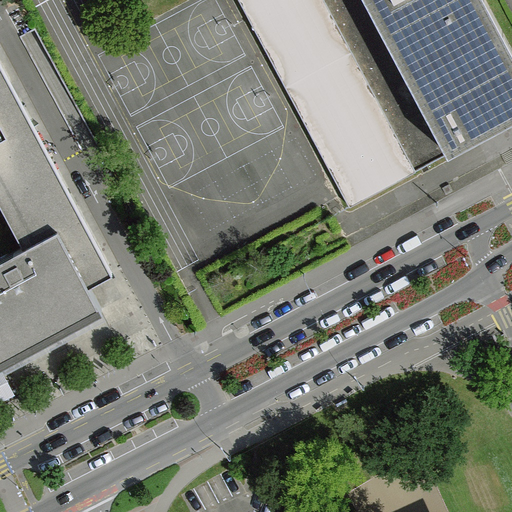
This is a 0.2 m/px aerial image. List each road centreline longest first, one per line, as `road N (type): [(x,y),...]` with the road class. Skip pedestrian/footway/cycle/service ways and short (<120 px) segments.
road 1 (tertiary): [(482,224),(192,372)]
road 2 (tertiary): [(220,424),(276,386),(487,276)]
road 3 (tertiary): [(192,372),(0,470)]
road 4 (tertiary): [(82,497),(220,424)]
